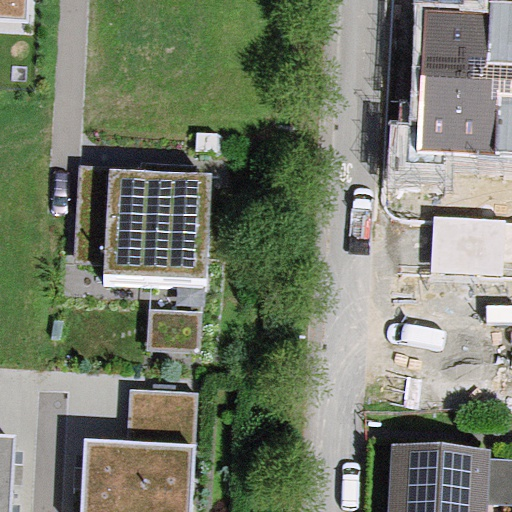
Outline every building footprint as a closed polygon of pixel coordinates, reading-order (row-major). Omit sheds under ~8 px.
[(0,0),(0,16),(27,18),(27,0),(0,0)] [(511,13),(427,10),(422,147),(511,151),(511,13)] [(108,267),(108,283),(211,286),(215,177),(178,176),(87,171),(83,266),(108,267)] [(200,316),(152,312),(149,348),(197,352),(200,316)] [(190,511),(195,396),(128,393),(126,446),(84,445),(80,511),(190,511)] [(489,511),(494,449),(392,442),(387,511),(489,511)] [(0,448),(0,511),(12,511),(16,449),(0,448)]
